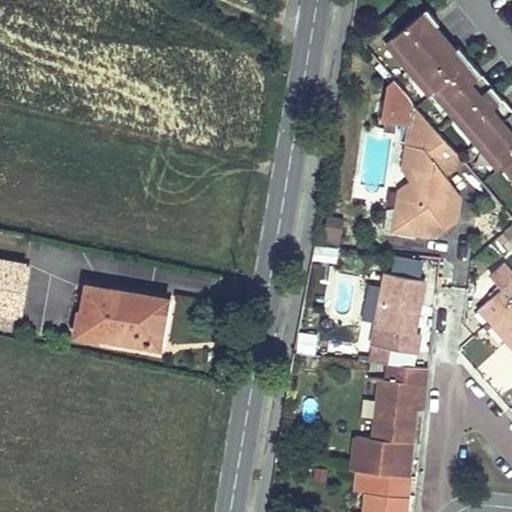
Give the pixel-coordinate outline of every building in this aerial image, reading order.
[(511,108),(423,0),(375,40),(425,99),(433,92),(511,187),(511,108)] [(267,89),(259,87),(256,100),(264,102),(267,89)] [(425,147),(408,144),(404,169),(412,181),(400,189),(397,210),(415,232),(436,236),(459,219),(450,206),(462,196),(445,173),(434,171),(436,161),(425,147)] [(397,210),(393,229),(415,232),(397,210)] [(24,263),(0,258),(0,310),(15,312),(24,263)] [(504,285),(478,308),(491,323),(497,318),(511,334),(511,268),(505,260),(492,272),(504,285)] [(425,279),(386,271),(372,345),(375,345),(371,361),(387,362),(389,347),(417,354),(421,332),(416,331),(425,279)] [(376,284),(366,283),(363,317),(372,318),(376,284)] [(168,297),(111,287),(103,335),(160,344),(168,297)] [(511,334),(497,318),(491,323),(511,346),(511,345),(511,334)] [(427,366),(387,362),(385,378),(381,378),(374,437),(356,435),(354,458),(410,464),(412,441),(416,408),(418,383),(426,383),(427,366)] [(426,383),(418,383),(416,408),(423,409),(426,383)] [(409,474),(410,464),(354,458),(352,469),(359,470),(409,474)] [(357,490),(368,491),(365,511),(408,511),(410,495),(412,475),(409,474),(359,470),(357,490)]
